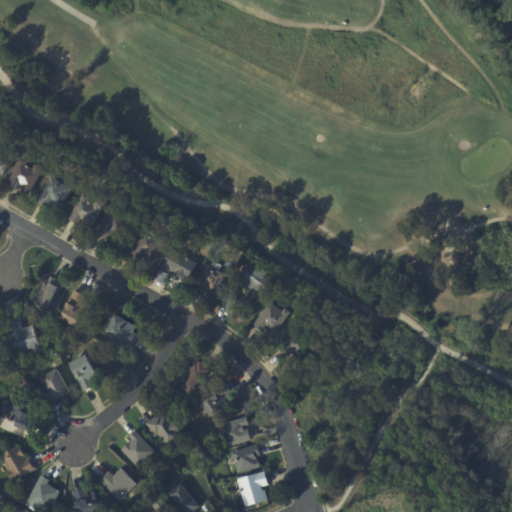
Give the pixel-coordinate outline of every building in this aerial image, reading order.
[(10,164),(4,176),(0,173),(0,151),(4,153),(0,159),(3,161),(4,161),(10,164)] [(23,186),(21,184),(19,190),(8,184),(22,158),(28,162),(27,165),(33,169),(36,164),(44,168),(30,193),(23,190),(24,189),(23,188),(24,186),(23,186)] [(71,191),(60,210),(54,207),(54,206),(51,204),(50,207),(39,202),(52,177),(59,180),(58,181),(72,189),(71,191)] [(88,196),(91,197),(89,200),(95,204),(101,194),(108,198),(91,230),(83,225),(85,222),(83,220),(80,225),(69,219),(83,193),(88,196)] [(110,242),(100,237),(114,211),(128,219),(129,217),(136,220),(134,224),(138,226),(127,246),(117,240),(117,239),(114,237),(111,243),(110,242)] [(141,259),(132,254),(146,229),(166,240),(154,262),(146,258),(147,257),(145,256),(142,260),(141,259)] [(221,246),(216,244),(218,238),(224,241),(221,246)] [(180,278),(178,277),(180,275),(175,272),(176,271),(173,269),(171,272),(161,267),(171,249),(198,263),(188,282),(180,278)] [(228,275),(216,297),(206,292),(205,293),(193,287),(205,264),(211,267),(214,261),(222,265),(219,271),(228,275)] [(237,269),(233,267),(236,261),(242,265),(239,270),(237,269)] [(251,289),(243,284),(246,280),(242,277),(251,265),(257,270),(260,266),(269,272),(266,276),(273,282),(262,298),(251,289)] [(52,278),(63,283),(57,296),(55,295),(46,312),(36,307),(37,304),(32,301),(44,278),(48,281),(51,276),(52,278)] [(76,291),(85,296),(82,303),(88,306),(77,327),(59,318),(75,290),(76,291)] [(231,309),(222,304),(228,292),(239,298),(233,310),(231,309)] [(262,332),(253,325),(271,303),(283,312),(286,308),(292,312),(274,336),(269,331),(269,330),(266,328),(263,333),(262,332)] [(138,338),(133,347),(106,331),(116,314),(136,326),(133,333),(139,336),(138,338)] [(23,328),(34,325),(41,351),(34,353),(32,349),(16,354),(7,323),(20,319),(23,328)] [(285,358),(278,350),(300,329),(316,347),(299,363),(294,358),(295,357),(292,353),(286,358),(285,358)] [(94,379),(92,380),(95,386),(84,392),(70,364),(88,355),(99,377),(94,379)] [(202,362),(211,369),(192,397),(178,387),(195,363),(197,364),(199,360),(202,362)] [(60,399),(48,406),(41,392),(46,389),(40,379),(57,369),(70,393),(60,399)] [(23,383),(30,392),(21,398),(15,388),(23,383)] [(226,384),(233,394),(227,398),(231,404),(211,418),(211,417),(206,420),(195,406),(226,384)] [(33,420),(32,422),(33,422),(32,426),(33,426),(31,432),(27,431),(27,432),(15,427),(16,425),(0,417),(0,412),(9,392),(20,397),(17,404),(33,411),(30,417),(29,416),(28,418),(33,420)] [(182,438),(167,449),(158,436),(155,438),(146,424),(161,413),(162,415),(166,412),(172,420),(172,419),(181,432),(180,432),(183,437),(182,438)] [(249,426),(246,426),(247,429),(248,429),(251,441),(225,448),(219,425),(247,417),(250,425),(249,426)] [(128,444),(132,440),(129,437),(136,431),(157,453),(139,469),(121,450),(128,444)] [(26,458),(27,459),(30,457),(37,469),(12,483),(6,471),(8,470),(4,464),(3,464),(0,458),(0,456),(19,445),(26,458)] [(260,454),(261,456),(257,457),(258,461),(259,460),(261,469),(237,475),(233,459),(231,458),(231,454),(232,452),(258,445),(260,454)] [(206,456),(204,450),(210,448),(212,455),(206,456)] [(220,460),(214,462),(212,455),(218,453),(220,460)] [(197,469),(192,472),(189,466),(197,461),(201,467),(197,469)] [(137,484),(120,502),(99,481),(109,471),(114,476),(116,474),(116,473),(119,471),(120,472),(122,469),(137,484)] [(266,473),(269,485),(264,487),(268,501),(245,507),(237,480),(266,472),(266,473)] [(50,481),(48,484),(61,492),(48,511),(45,511),(43,511),(42,511),(36,511),(38,509),(36,507),(34,511),(29,508),(31,504),(29,503),(27,507),(25,505),(42,476),(50,481)] [(25,483),(31,478),(35,483),(28,488),(25,483)] [(199,506),(200,507),(194,511),(182,511),(169,494),(181,484),(199,506)] [(77,511),(73,491),(93,487),(98,511),(77,511)] [(158,511),(156,511),(150,504),(159,497),(166,505),(158,511)] [(12,509),(8,505),(12,500),(16,504),(12,509)]
